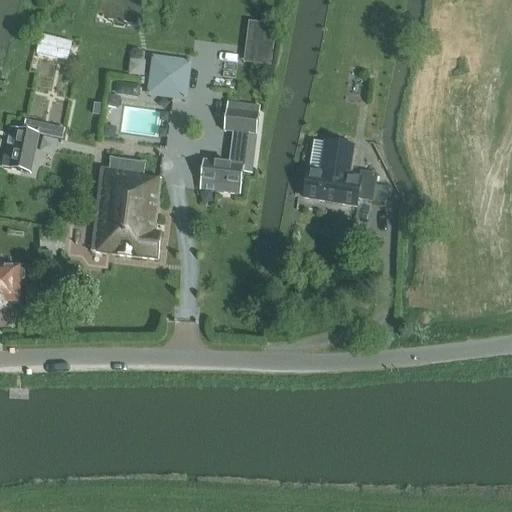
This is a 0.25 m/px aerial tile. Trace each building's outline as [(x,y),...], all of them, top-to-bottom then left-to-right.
[(39,43),(72,51),(76,30),(43,23),(39,43)] [(54,72),(57,50),(41,48),(38,70),(54,72)] [(153,58),(147,98),(188,104),(193,63),(153,58)] [(350,67),(349,86),(369,87),(370,68),(350,67)] [(95,105),(93,117),(102,118),(104,107),(95,105)] [(258,133),(261,109),(229,105),(226,129),(257,133),(258,133)] [(4,170),(23,174),(31,135),(64,142),(66,132),(27,123),(25,133),(12,130),(4,170)] [(309,171),(304,200),(358,209),(359,202),(371,204),(371,203),(387,205),(390,189),(376,187),(377,176),(362,174),(361,180),(350,178),(355,147),(326,143),(321,173),(309,171)] [(100,173),(90,257),(157,265),(160,237),(154,237),(160,182),(143,180),(143,178),(142,178),(143,168),(110,164),(108,174),(100,173)] [(244,173),(204,169),(201,192),(242,197),(244,175),(244,173)] [(43,253),(41,267),(53,268),(54,255),(43,253)] [(0,273),(0,308),(19,308),(19,288),(24,286),(24,278),(19,276),(19,273),(0,273)]
